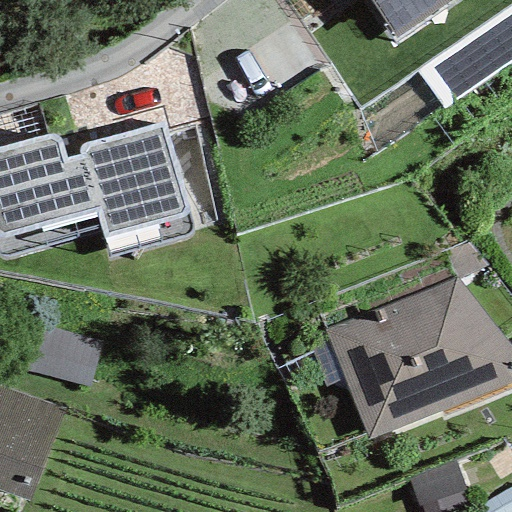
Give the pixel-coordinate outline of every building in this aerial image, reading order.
[(369,0),(397,39),(452,0),(369,0)] [(162,122),(82,145),(79,146),(81,155),(64,159),(56,132),(0,148),(0,256),(0,257),(100,229),(103,239),(189,214),(162,122)] [(511,349),(454,280),(322,332),(366,441),(511,382),(511,349)] [(101,341),(30,321),(17,369),(88,388),(101,341)] [(64,410),(0,386),(0,491),(29,503),(64,410)]
